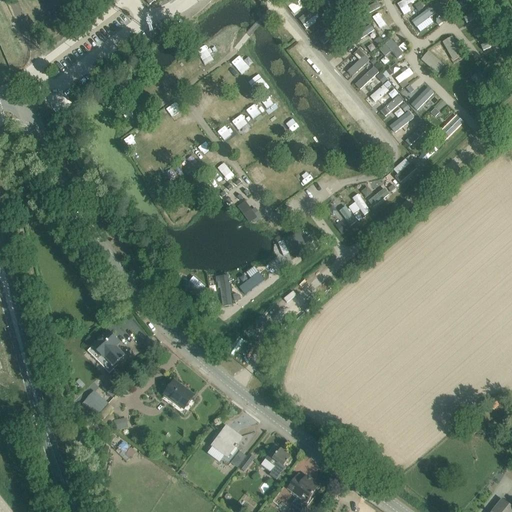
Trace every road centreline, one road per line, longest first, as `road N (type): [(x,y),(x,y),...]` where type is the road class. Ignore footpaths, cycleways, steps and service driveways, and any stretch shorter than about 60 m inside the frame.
road 1 (unclassified): [(407,511),(179,338),(102,247),(22,106),(0,96)]
road 2 (primary): [(76,511),(0,264)]
